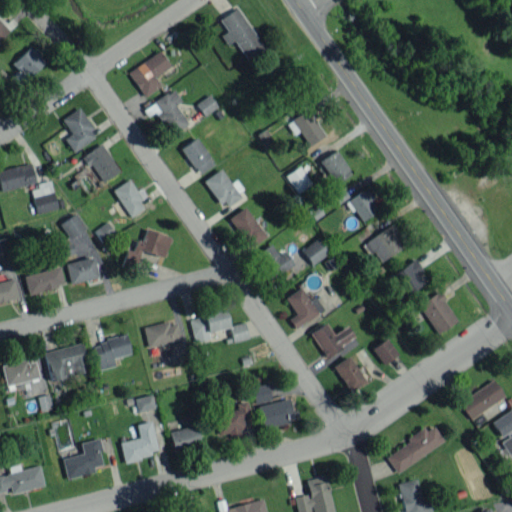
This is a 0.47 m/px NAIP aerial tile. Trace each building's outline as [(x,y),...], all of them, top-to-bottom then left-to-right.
[(225,31),(220,34),(225,44),(234,40),(244,59),(261,50),(237,6),(217,17),(225,31)] [(43,62),(28,46),(10,63),(16,69),(5,79),(14,89),(43,62)] [(169,66),(158,50),(126,72),(143,97),(160,85),(154,76),(169,66)] [(180,100),(172,88),(153,101),(159,111),(155,114),(169,134),(186,122),(174,104),(180,100)] [(202,115),(216,106),(208,94),(194,102),(202,115)] [(96,135),(77,107),(60,119),(70,134),(63,138),(72,151),(96,135)] [(293,134),(298,131),(307,145),(323,134),(305,108),(284,122),(293,134)] [(179,148),(197,174),(213,163),(195,137),(179,148)] [(101,181),(117,172),(102,143),(80,155),(86,166),(91,163),(101,181)] [(333,183),(349,172),(334,149),(318,160),(333,183)] [(0,190),(34,182),(29,162),(0,168),(0,190)] [(296,192),(310,182),(298,165),(284,175),(296,192)] [(202,180),(222,206),(243,191),(234,179),(229,182),(218,168),(202,180)] [(128,216),(142,208),(138,200),(142,198),(130,177),(111,189),(128,216)] [(29,189),(36,214),(57,208),(49,180),(36,183),(37,187),(29,189)] [(347,200),(361,220),(378,208),(364,187),(347,200)] [(263,239),(245,206),(228,215),(245,248),(263,239)] [(58,221),(66,238),(83,230),(76,213),(58,221)] [(93,230),(100,240),(116,230),(109,219),(93,230)] [(361,241),(369,254),(373,252),(378,260),(402,246),(390,225),(361,241)] [(134,240),(129,256),(137,259),(140,249),(162,257),(169,236),(144,228),(140,241),(134,240)] [(0,257),(9,256),(5,237),(0,237),(0,257)] [(327,253),(317,237),(300,249),(310,264),(327,253)] [(275,254),(269,244),(255,252),(270,277),(291,264),(282,250),(275,254)] [(68,283),(97,276),(91,256),(63,263),(68,283)] [(399,299),(426,280),(412,259),(385,277),(399,299)] [(26,293),(62,284),(57,266),(21,275),(26,293)] [(0,301),(16,298),(12,278),(0,280),(0,301)] [(294,314),(286,318),(293,328),(315,313),(298,287),(282,297),(294,314)] [(435,333),(456,320),(438,290),(417,303),(435,333)] [(186,317),(193,342),(208,338),(206,331),(227,326),(222,307),(186,317)] [(176,322),(167,324),(167,321),(142,325),(145,345),(179,340),(176,322)] [(231,341),(246,338),(243,321),(228,325),(231,341)] [(308,333),(324,356),(353,337),(344,325),(331,334),(323,322),(308,333)] [(129,353),(124,334),(90,343),(97,369),(113,365),(111,357),(129,353)] [(370,347),(382,364),(396,354),(385,338),(370,347)] [(43,350),(49,379),(87,372),(81,343),(43,350)] [(332,364),(346,391),(363,382),(348,355),(332,364)] [(38,377),(32,357),(0,366),(5,385),(38,377)] [(467,418),(502,397),(491,378),(456,399),(467,418)] [(269,399),(265,382),(249,387),(253,403),(269,399)] [(39,410),(50,407),(48,393),(36,396),(39,410)] [(133,397),(135,410),(152,408),(150,394),(133,397)] [(260,426),(297,420),(295,408),(290,409),(288,398),(255,404),(260,426)] [(248,417),(245,400),(234,402),(235,409),(213,413),(217,435),(227,433),(228,437),(238,435),(237,429),(243,428),(242,418),(248,417)] [(511,426),(511,409),(510,407),(489,422),(499,436),(511,426)] [(155,453),(149,420),(134,423),(137,437),(118,441),(121,460),(155,453)] [(383,455),(394,472),(441,441),(429,423),(383,455)] [(168,429),(171,450),(198,446),(194,425),(168,429)] [(511,453),(511,430),(498,439),(508,456),(511,453)] [(60,457),(64,478),(93,472),(91,466),(101,464),(96,438),(78,442),(80,453),(60,457)] [(37,464),(18,469),(17,464),(6,466),(8,473),(0,474),(0,491),(7,490),(8,493),(42,485),(37,464)] [(331,511),(323,474),(304,478),(307,493),(292,496),(295,511),(304,511),(311,511),(310,511),(331,511)] [(428,511),(429,511),(426,501),(421,503),(414,478),(395,483),(403,511),(428,511)] [(218,511),(264,511),(262,500),(218,509),(218,511)]
